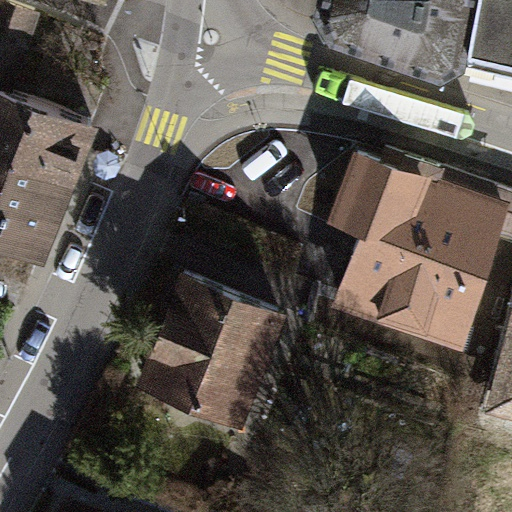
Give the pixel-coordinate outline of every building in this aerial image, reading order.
[(71,0),(83,4),(99,10),(103,0),(71,0)] [(457,56),(472,0),(314,0),(310,22),(437,67),(457,56)] [(511,0),(472,0),(457,56),(511,69),(511,0)] [(0,13),(0,194),(46,213),(76,134),(11,110),(41,29),(0,13)] [(511,189),(359,141),(327,242),(353,250),(333,311),(464,352),(503,229),(511,232),(511,189)] [(46,213),(0,194),(0,279),(18,287),(46,213)] [(289,320),(174,274),(120,406),(235,453),(289,320)] [(511,319),(488,417),(511,422),(511,319)]
